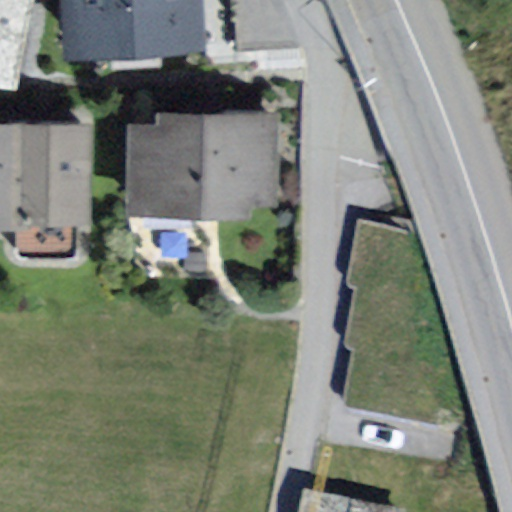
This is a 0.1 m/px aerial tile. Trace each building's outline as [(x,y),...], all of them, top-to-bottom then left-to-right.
[(23,0),(0,0),(0,64),(14,66),(23,0)] [(236,0),(62,0),(67,44),(239,29),(236,0)] [(280,89),(123,91),(125,206),(282,204),(280,89)] [(86,106),(0,107),(0,219),(88,218),(86,106)] [(367,217),(343,395),(410,404),(434,226),(367,217)] [(414,511),(416,497),(297,480),(292,511),(414,511)]
